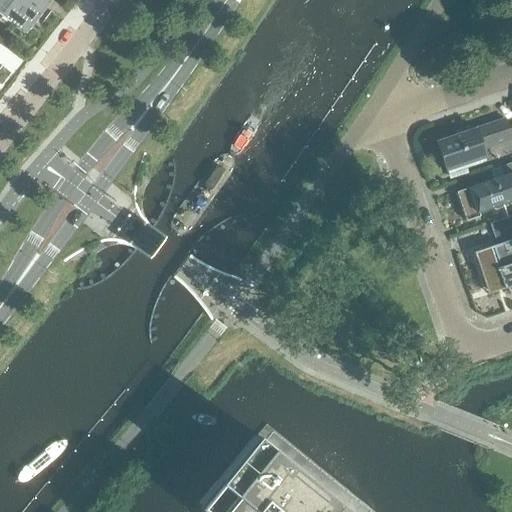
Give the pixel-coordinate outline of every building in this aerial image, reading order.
[(0,0),(0,13),(26,34),(52,0),(0,0)] [(511,139),(505,118),(436,142),(448,175),(486,162),(485,158),(487,157),(484,149),(511,139)] [(504,176),(494,179),(456,192),(465,221),(480,216),(478,212),(511,200),(511,162),(501,166),(504,176)] [(511,216),(490,224),(497,245),(474,253),(488,294),(511,286),(511,216)] [(218,484),(199,507),(205,511),(351,511),(328,492),(258,435),(218,484)]
